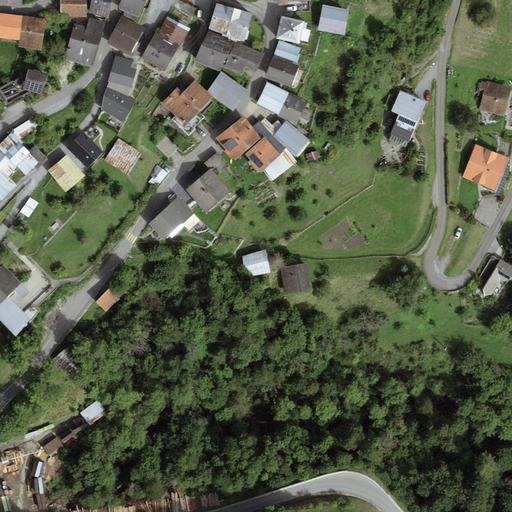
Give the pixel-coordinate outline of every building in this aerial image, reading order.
[(85,0),(61,0),(61,17),(85,18),(85,0)] [(91,0),(89,14),(107,19),(111,0),(91,0)] [(145,0),(121,0),(118,8),(138,17),(145,0)] [(176,0),(173,7),(191,17),(196,9),(179,0),(176,0)] [(251,14),(218,4),(210,29),(243,39),(251,14)] [(349,11),(323,5),(318,31),(345,37),(349,11)] [(21,16),(0,13),(0,37),(18,40),(21,16)] [(47,20),(24,16),(19,47),(42,51),(47,20)] [(143,28),(121,16),(107,43),(128,55),(143,28)] [(190,29),(168,16),(158,34),(178,45),(180,46),(190,29)] [(304,22),(282,17),(277,39),(299,44),(300,41),(308,42),(310,30),(303,28),(304,22)] [(86,27),(75,24),(71,38),(99,46),(105,23),(89,18),(86,27)] [(209,31),(196,61),(220,71),(233,41),(209,31)] [(158,34),(156,32),(141,57),(164,70),(178,45),(158,34)] [(99,46),(71,38),(65,60),(93,68),(99,46)] [(265,53),(236,40),(223,68),(242,76),(246,68),(256,72),(265,53)] [(300,49),(279,41),(274,55),(297,63),(299,55),(298,54),(300,49)] [(133,61),(116,56),(108,80),(131,87),(132,87),(137,69),(131,68),(133,61)] [(273,56),(265,77),(291,87),(299,66),(273,56)] [(28,69),(27,74),(0,88),(0,94),(7,107),(32,94),(43,97),(49,75),(28,69)] [(247,91),(221,72),(207,91),(233,109),(247,91)] [(128,96),(131,87),(108,80),(108,82),(109,83),(104,95),(101,109),(123,122),(136,99),(128,96)] [(179,88),(176,90),(201,115),(213,103),(209,100),(212,97),(195,80),(183,92),(179,88)] [(511,88),(482,80),(478,95),(483,96),(479,110),(504,116),(511,88)] [(289,93),(268,83),(257,104),(279,114),(289,93)] [(176,90),(163,104),(175,116),(172,119),(189,136),(195,129),(195,127),(204,118),(201,115),(176,90)] [(429,103),(401,90),(390,113),(398,116),(387,138),(408,148),(429,103)] [(389,92),(383,105),(389,108),(395,95),(389,92)] [(289,93),(279,114),(278,115),(296,124),(307,102),(289,93)] [(252,127),(244,117),(216,138),(226,149),(224,151),(231,159),(233,158),(236,162),(245,155),(263,140),(252,127)] [(12,131),(0,144),(0,148),(1,150),(18,166),(26,175),(34,167),(36,169),(47,160),(34,145),(28,150),(20,141),(38,125),(32,118),(12,131)] [(259,121),(252,127),(263,140),(265,138),(280,155),(286,149),(259,121)] [(286,121),(274,136),(297,155),(309,141),(286,121)] [(103,152),(82,132),(67,148),(88,167),(103,152)] [(156,146),(169,158),(179,149),(166,136),(156,146)] [(263,140),(245,155),(250,160),(249,162),(256,171),(258,169),(261,172),(264,169),(280,155),(265,138),(263,140)] [(141,156),(120,140),(106,160),(127,175),(141,156)] [(511,159),(475,145),(464,177),(478,184),(479,197),(496,195),(511,159)] [(280,155),(264,169),(273,181),(297,162),(286,149),(280,155)] [(0,199),(1,200),(16,185),(7,177),(18,166),(1,150),(0,151),(0,199)] [(317,150),(306,155),(309,162),(320,158),(317,150)] [(218,151),(204,163),(209,170),(210,168),(217,176),(229,165),(218,151)] [(67,155),(48,170),(66,191),(84,176),(67,155)] [(156,188),(167,173),(157,166),(150,176),(152,177),(148,182),(156,188)] [(205,213),(230,192),(217,176),(210,168),(209,170),(185,189),(205,213)] [(30,197),(20,212),(29,218),(39,203),(30,197)] [(178,197),(150,224),(164,239),(182,223),(183,223),(194,213),(178,197)] [(265,250),(242,257),(245,278),(270,273),(265,250)] [(511,267),(511,266),(493,256),(479,277),(485,297),(490,296),(500,282),(511,279),(511,267)] [(308,264),(281,267),(285,294),(311,291),(308,264)] [(3,265),(0,267),(0,319),(16,337),(37,312),(30,305),(52,285),(36,268),(20,283),(3,265)] [(114,284),(97,303),(105,311),(123,292),(114,284)] [(40,324),(49,330),(69,299),(61,293),(40,324)] [(69,346),(52,359),(65,375),(81,362),(69,346)] [(97,402),(82,413),(89,423),(104,411),(97,402)]
